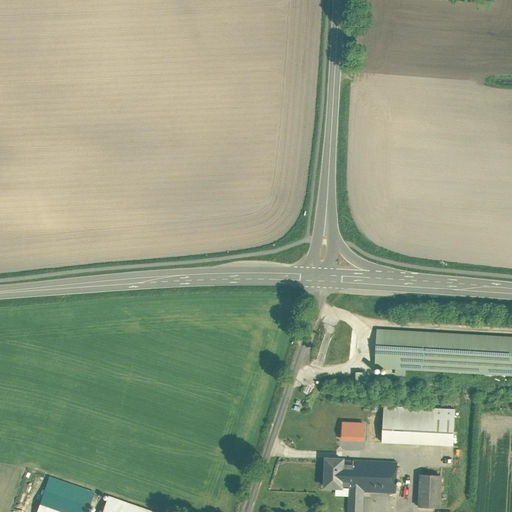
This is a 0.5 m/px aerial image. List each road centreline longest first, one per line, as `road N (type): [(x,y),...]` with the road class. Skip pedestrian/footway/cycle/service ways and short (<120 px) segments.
road 1 (tertiary): [(322,278),(0,291)]
road 2 (tertiary): [(338,0),(322,278)]
road 3 (unclassified): [(322,278),(249,511)]
road 4 (tertiary): [(511,292),(322,278)]
